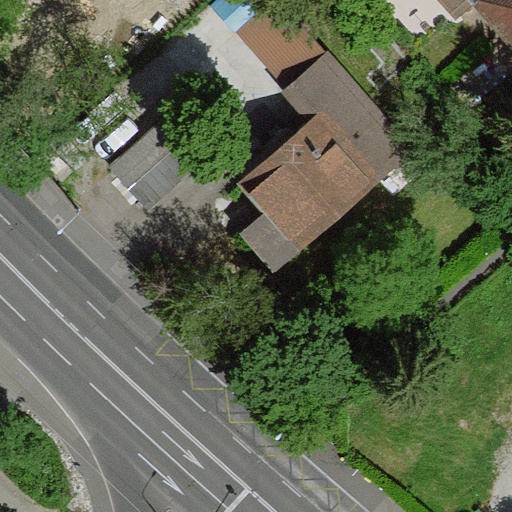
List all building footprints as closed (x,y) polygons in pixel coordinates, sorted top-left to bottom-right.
[(448,0),(459,11),(471,0),(448,0)] [(511,0),(478,0),(511,37),(511,0)] [(292,90),(329,58),(277,1),(240,32),(292,90)] [(325,117),(378,177),(409,150),(329,58),(292,90),(319,121),(325,117)] [(300,244),(378,177),(325,117),(319,121),(249,183),(270,208),(300,244)] [(204,159),(171,123),(119,169),(152,206),(204,159)] [(300,244),(270,208),(241,232),(273,268),(300,244)]
